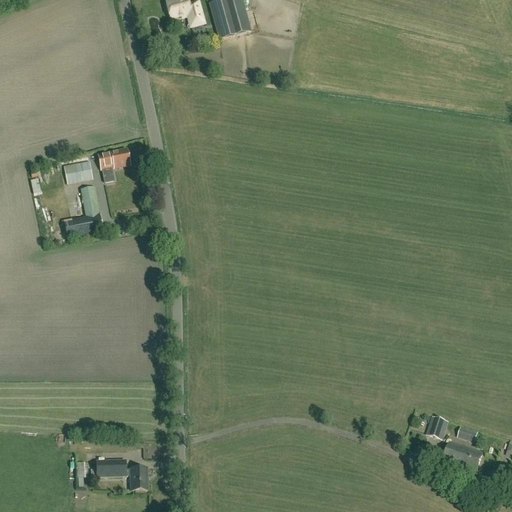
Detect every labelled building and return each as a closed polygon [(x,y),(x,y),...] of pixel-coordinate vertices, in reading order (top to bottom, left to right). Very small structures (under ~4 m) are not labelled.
[(188,5),(186,0),(178,0),(179,1),(166,4),(167,6),(165,7),(167,12),(168,12),(170,20),(181,17),(182,19),(188,18),(191,28),(204,25),(198,3),(188,5)] [(219,42),(250,33),(251,33),(241,0),(227,0),(209,5),(219,42)] [(115,170),(130,166),(127,151),(99,157),(102,172),(115,169),(115,170)] [(64,169),(68,187),(93,182),(88,157),(52,165),(54,171),(64,169)] [(86,217),(99,214),(94,188),(82,191),(86,217)] [(427,436),(441,441),(446,424),(433,419),(427,436)] [(474,443),(476,435),(462,429),(459,438),(474,443)] [(476,474),(482,454),(449,443),(443,463),(476,474)] [(131,477),(131,492),(147,492),(147,471),(131,471),(125,472),(125,463),(97,463),(97,479),(125,478),(131,477)] [(83,480),(85,480),(84,465),(77,465),(77,480),(78,480),(78,489),(83,489),(83,480)]
